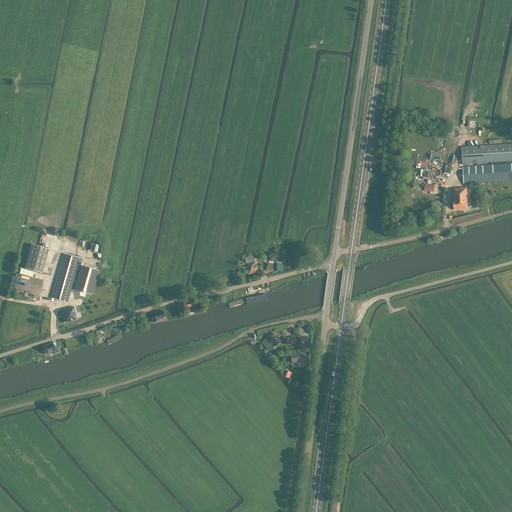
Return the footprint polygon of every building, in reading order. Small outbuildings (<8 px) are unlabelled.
[(511,141),(461,144),(462,161),(511,158),(511,141)] [(511,161),(462,164),(463,181),(511,177),(511,161)] [(425,181),(424,188),(430,189),(433,189),(434,183),(434,182),(425,181)] [(467,206),(466,184),(457,185),(452,186),(453,207),(467,206)] [(48,247),(31,242),(24,266),(42,270),(48,247)] [(51,296),(66,300),(79,255),(64,251),(51,296)] [(257,270),(254,255),(245,258),(248,272),(257,270)] [(98,268),(82,263),(75,288),(91,292),(98,268)] [(253,294),(244,296),(245,301),(265,296),(264,292),(264,291),(253,294)] [(187,307),(192,306),(191,299),(183,301),(185,313),(188,312),(187,308),(188,308),(187,307)] [(72,306),(60,309),(63,319),(75,316),(72,306)] [(154,313),(151,314),(153,319),(159,317),(163,316),(163,314),(165,314),(163,307),(153,310),(154,313)] [(126,328),(108,337),(110,341),(129,332),(126,328)] [(262,340),(270,348),(281,339),(273,330),(262,340)] [(55,349),(55,350),(55,351),(59,350),(57,344),(54,345),(53,340),(42,344),(44,352),(55,349)] [(298,364),(307,363),(307,359),(307,354),(302,355),(301,351),(295,352),(291,352),(292,360),(297,359),(298,364)]
